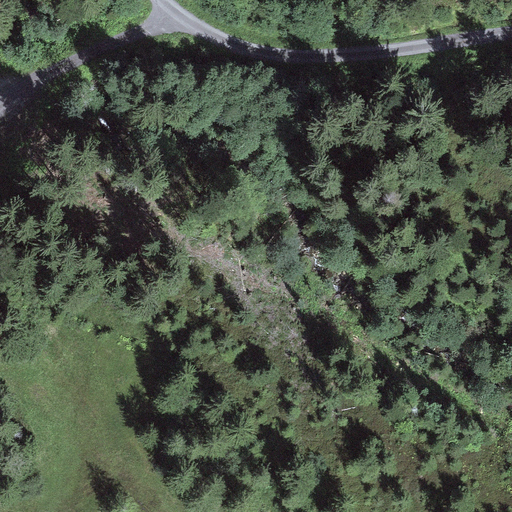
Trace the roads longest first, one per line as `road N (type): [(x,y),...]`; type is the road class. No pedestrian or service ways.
road 1 (track): [(511,34),(303,56),(235,45),(175,16)]
road 2 (track): [(0,101),(9,89),(175,16)]
